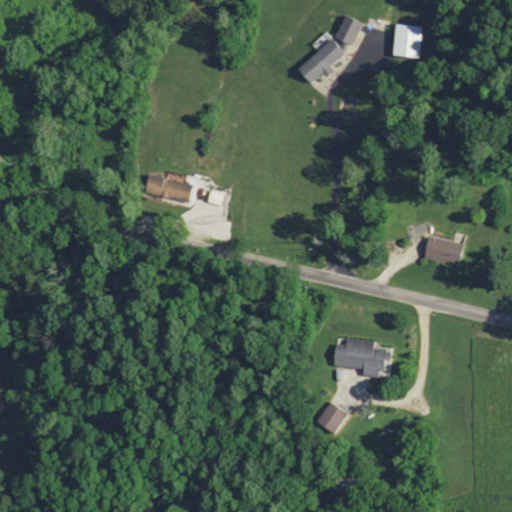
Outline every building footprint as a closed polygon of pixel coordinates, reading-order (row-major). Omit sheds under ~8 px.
[(392,55),(419,56),(420,25),(393,24),(392,55)] [(192,180),(146,174),(143,196),(189,202),(192,180)] [(427,235),(421,257),(457,265),(462,243),(427,235)] [(361,366),(361,373),(386,376),(389,346),(371,344),(372,339),(334,336),(332,363),(361,366)] [(316,421),(333,431),(344,411),(327,402),(316,421)]
